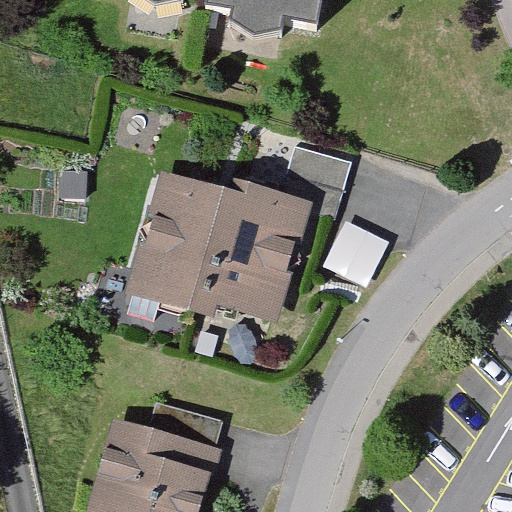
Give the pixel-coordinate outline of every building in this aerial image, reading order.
[(142,0),(155,10),(186,4),(187,0),(211,0),(209,12),(234,16),(232,28),(256,43),(285,38),(288,25),(320,31),(326,0),(142,0)] [(294,147),(285,176),(343,192),(351,164),(294,147)] [(334,222),(343,192),(285,176),(277,206),(234,193),(230,207),(204,297),(245,307),(249,292),(277,300),(302,213),(334,222)] [(200,310),(204,297),(230,207),(165,188),(128,316),(153,323),(160,299),(200,310)] [(389,243),(346,222),(324,267),(367,289),(389,243)] [(190,511),(207,454),(214,456),(224,424),(158,404),(148,436),(127,430),(118,437),(95,511),(190,511)]
